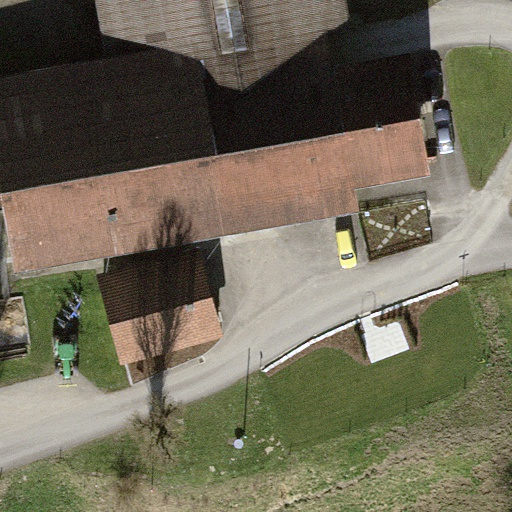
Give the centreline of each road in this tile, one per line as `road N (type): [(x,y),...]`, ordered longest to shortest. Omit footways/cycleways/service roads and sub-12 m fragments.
road 1 (unclassified): [(0,454),(201,380),(321,307),(474,256)]
road 2 (track): [(511,175),(474,256),(511,251)]
